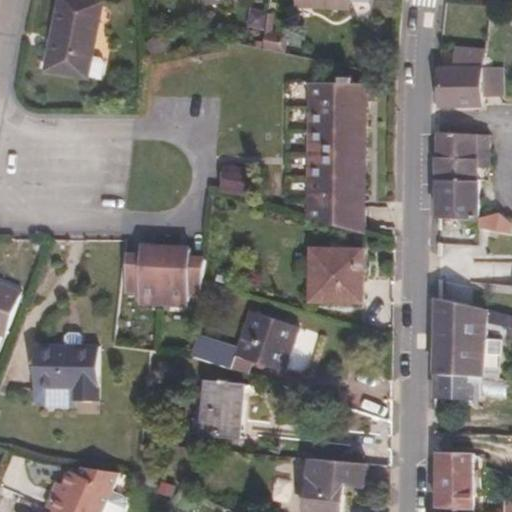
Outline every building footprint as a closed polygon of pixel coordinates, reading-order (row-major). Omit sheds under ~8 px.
[(84,71),(95,0),(55,0),(43,63),(84,71)] [(489,40),(488,7),(469,8),(470,40),(489,40)] [(162,42),(165,55),(201,45),(198,33),(162,42)] [(491,60),(491,43),(470,40),(463,39),(463,62),(443,63),(445,99),(492,99),(492,89),(491,60)] [(511,61),(491,60),(492,89),(511,89),(511,61)] [(318,85),(309,226),(362,236),(371,92),(318,85)] [(445,231),(486,231),(487,211),(487,167),(482,167),(482,157),(494,157),(496,126),(447,120),(446,155),(445,208),(445,231)] [(215,205),(228,207),(230,189),(217,186),(215,205)] [(230,189),(228,207),(228,209),(242,212),(244,188),(231,186),(230,189)] [(138,251),(124,251),(121,278),(137,279),(136,292),(185,294),(186,281),(199,281),(202,252),(187,251),(187,241),(138,239),(138,251)] [(310,298),(358,302),(361,252),(312,249),(310,298)] [(438,337),(434,373),(432,387),(470,393),(473,377),(489,380),(491,368),(506,370),(508,343),(492,339),(494,323),(505,331),(511,333),(511,321),(495,316),(484,313),(472,309),(459,305),(460,297),(458,272),(444,270),(443,300),(438,337)] [(0,326),(15,287),(0,281),(0,326)] [(511,299),(501,296),(500,299),(477,291),(474,303),(460,297),(459,305),(472,309),(484,313),(495,316),(511,321),(511,299)] [(193,352),(191,372),(237,380),(240,365),(275,371),(281,326),(235,318),(226,362),(216,361),(216,354),(193,352)] [(92,396),(92,345),(34,344),(32,405),(71,408),(72,397),(92,396)] [(489,380),(505,383),(506,370),(491,368),(489,380)] [(191,440),(234,444),(239,394),(204,392),(202,420),(192,419),(191,440)] [(511,511),(511,492),(464,489),(464,447),(427,447),(427,506),(462,507),(462,511),(511,511)] [(355,475),(298,468),(289,511),(328,511),(332,493),(352,495),(355,475)] [(69,470),(63,487),(97,499),(104,481),(69,470)] [(54,484),(52,489),(50,496),(45,507),(37,506),(34,511),(92,511),(96,501),(97,499),(63,487),(54,484)] [(45,507),(50,496),(40,495),(37,506),(45,507)] [(113,511),(109,505),(96,501),(92,511),(113,511)]
